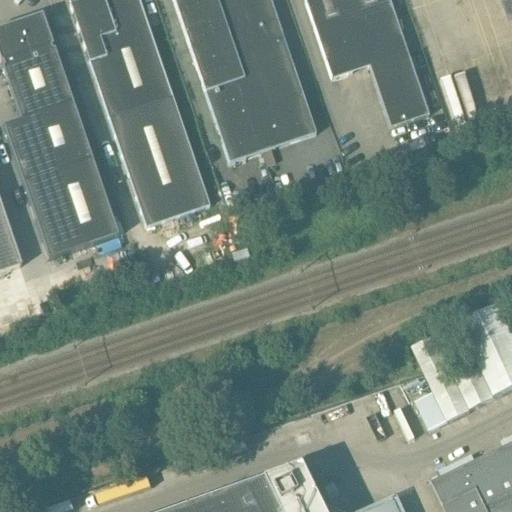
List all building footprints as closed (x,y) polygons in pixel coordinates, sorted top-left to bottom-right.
[(209,212),(137,0),(98,0),(69,10),(145,234),(209,212)] [(149,7),(146,0),(138,0),(141,9),(149,7)] [(171,0),(229,169),(316,140),(268,0),(171,0)] [(302,0),(331,85),(370,72),(390,134),(428,121),(387,0),(302,0)] [(52,50),(42,19),(24,25),(25,30),(9,35),(7,31),(0,32),(0,68),(2,67),(3,71),(1,72),(19,124),(2,130),(47,265),(117,241),(54,54),(52,55),(50,51),(52,50)] [(0,275),(20,269),(0,209),(0,275)] [(511,337),(499,310),(412,353),(424,378),(425,379),(433,396),(415,405),(430,434),(448,426),(511,394),(511,337)] [(511,511),(511,447),(433,487),(444,511),(511,511)] [(326,511),(305,469),(183,511),(393,511),(392,507),(381,511),(326,511)]
